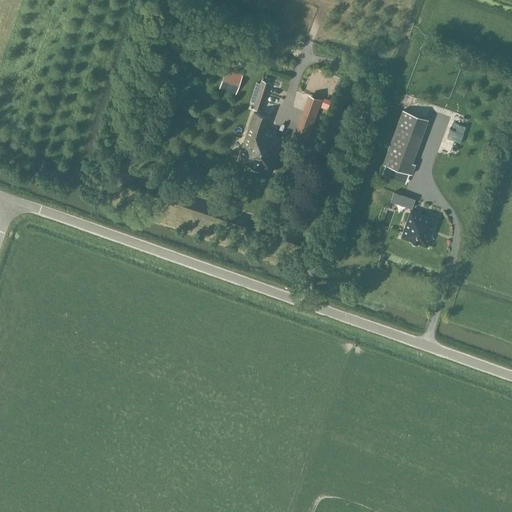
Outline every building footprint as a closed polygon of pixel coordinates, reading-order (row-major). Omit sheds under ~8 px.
[(219,88),(236,94),(245,68),(228,62),(219,88)] [(252,109),(260,112),(270,82),(261,79),(252,109)] [(295,136),(307,141),(322,99),(309,94),(295,136)] [(383,163),(412,174),(416,164),(410,162),(426,118),(403,110),(383,163)] [(238,160),(272,172),(280,151),(288,155),(294,140),(285,136),(284,137),(284,138),(283,136),(276,134),(277,132),(266,129),(270,117),(254,112),(238,160)] [(451,117),(445,148),(452,149),(455,135),(458,136),(462,119),(451,117)] [(412,201),(415,190),(398,186),(396,196),(412,201)] [(401,237),(414,241),(423,215),(410,210),(401,237)] [(414,241),(427,246),(437,220),(423,215),(414,241)]
